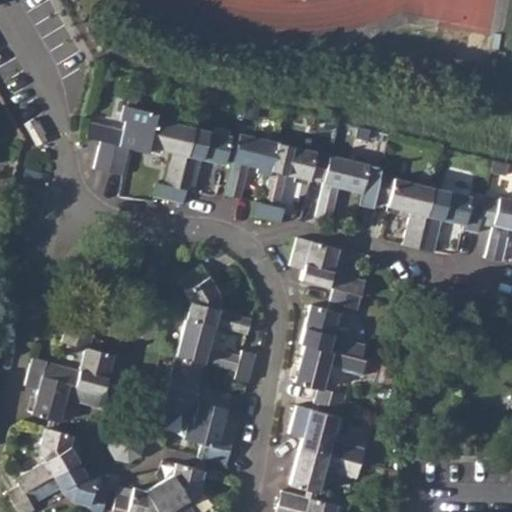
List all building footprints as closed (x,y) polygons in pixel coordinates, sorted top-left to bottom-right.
[(88,120),(85,136),(99,140),(92,167),(107,171),(113,143),(128,147),(145,151),(147,144),(154,116),(155,112),(128,105),(121,128),(88,120)] [(192,126),(154,116),(147,144),(170,150),(161,182),(177,186),(192,126)] [(24,123),(37,145),(46,139),(33,117),(24,123)] [(230,135),(192,126),(177,186),(161,182),(157,181),(153,197),(182,203),(185,189),(193,191),(201,158),(224,163),(225,156),(228,146),(230,135)] [(367,163),(277,142),(239,132),(234,148),(232,157),(224,193),(240,197),(248,164),(269,170),(261,201),(254,199),(251,215),(279,221),(283,206),(278,205),(286,173),(322,182),(314,215),(330,219),(338,186),(361,191),(358,203),(372,207),(374,200),(409,211),(401,243),(433,251),(441,218),(462,223),(461,228),(476,232),(479,223),(491,226),(484,256),(500,261),(508,227),(511,228),(511,199),(485,194),(483,202),(470,200),(470,196),(394,177),(395,174),(380,171),(377,178),(365,174),(367,163)] [(113,143),(107,171),(121,174),(128,147),(113,143)] [(228,146),(225,156),(232,157),(234,148),(228,146)] [(364,279),(331,270),(337,246),(296,236),(288,265),(302,268),(299,279),(331,287),(360,295),(364,279)] [(134,292),(155,278),(144,258),(122,272),(134,292)] [(189,300),(160,407),(193,416),(187,438),(200,442),(196,456),(205,459),(225,464),(236,421),(223,418),(229,393),(196,384),(202,361),(234,370),(232,377),(247,381),(255,353),(240,349),(239,354),(206,346),(211,324),(246,333),(250,316),(217,308),(216,290),(201,263),(176,278),(189,300)] [(360,295),(331,287),(327,301),(338,304),(355,309),(360,295)] [(326,308),(336,310),(338,304),(327,301),(326,308)] [(326,308),(309,304),(298,342),(302,343),(359,357),(363,342),(330,333),(336,310),(326,308)] [(78,368),(31,356),(23,384),(37,388),(30,413),(45,417),(58,420),(64,398),(97,407),(111,353),(88,347),(92,333),(64,326),(60,340),(82,346),(78,368)] [(359,357),(302,343),(292,380),(315,387),(313,401),(321,403),(340,408),(344,393),(320,387),(326,365),(359,374),(363,359),(359,357)] [(321,403),(313,401),(311,408),(319,410),(321,403)] [(301,436),(288,483),(306,488),(315,490),(321,468),(354,477),(363,445),(330,436),(335,415),(319,410),(311,408),(294,403),(287,432),(301,436)] [(58,420),(45,417),(43,427),(56,430),(55,430),(58,420)] [(84,473),(68,445),(71,434),(55,430),(56,430),(43,427),(39,443),(40,455),(43,460),(14,477),(17,483),(5,491),(17,511),(26,511),(33,508),(31,504),(59,488),(72,500),(86,504),(84,511),(100,511),(102,508),(107,489),(93,485),(95,476),(84,473)] [(134,430),(122,427),(111,433),(108,445),(114,455),(127,459),(137,452),(140,440),(134,430)] [(203,469),(205,459),(196,456),(193,467),(203,469)] [(171,473),(144,489),(132,486),(130,495),(117,491),(111,510),(110,511),(192,511),(185,499),(191,496),(198,486),(203,469),(193,467),(175,462),(171,473)] [(315,490),(306,488),(304,495),(313,498),(315,490)] [(333,511),(336,504),(313,498),(304,495),(281,489),(274,511),(333,511)]
